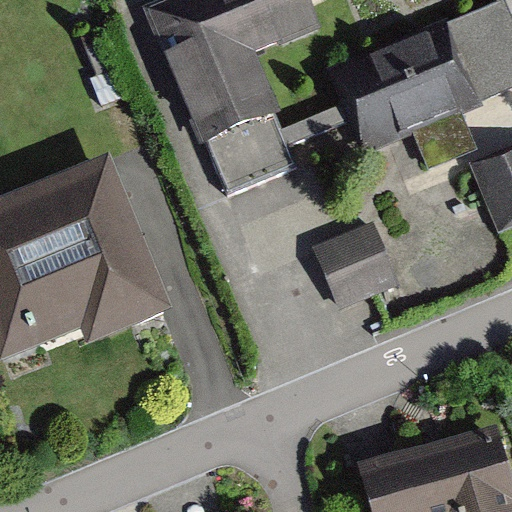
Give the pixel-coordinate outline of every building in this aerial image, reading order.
[(305,0),(179,0),(132,20),(206,199),(295,162),(254,62),(319,35),(305,0)] [(445,38),(338,83),(374,169),(481,124),(445,38)] [(0,342),(16,381),(180,314),(121,169),(0,218),(0,342)] [(511,240),(511,170),(480,185),(506,243),(511,240)] [(311,263),(338,317),(419,278),(392,223),(311,263)] [(378,511),(511,511),(511,466),(505,444),(370,485),(378,511)]
